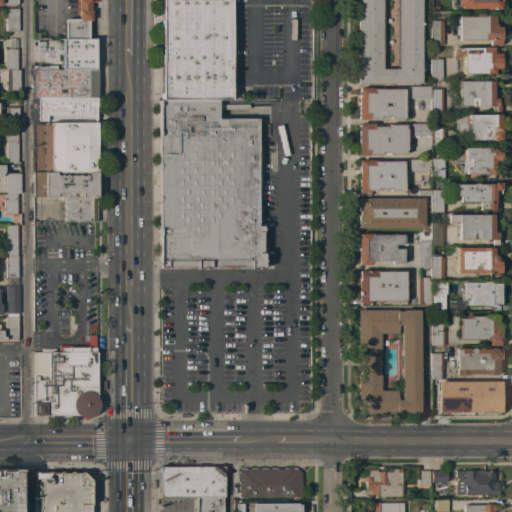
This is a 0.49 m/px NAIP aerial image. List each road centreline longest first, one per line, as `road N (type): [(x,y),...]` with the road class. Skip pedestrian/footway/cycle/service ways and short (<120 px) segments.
road 1 (residential): [(336,0),(333,511)]
road 2 (primary): [(130,56),(130,319)]
road 3 (secondary): [(511,442),(334,442)]
road 4 (primary): [(130,319),(130,441)]
